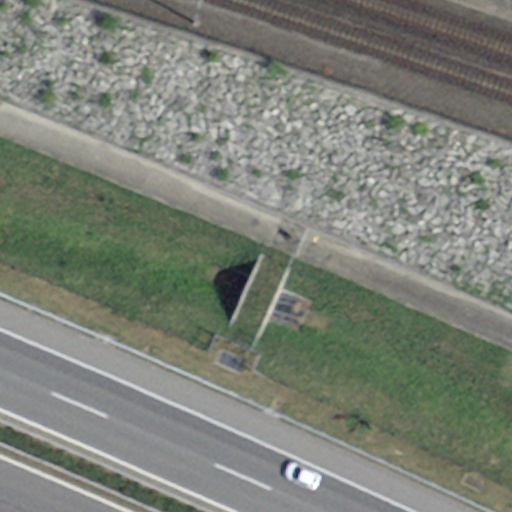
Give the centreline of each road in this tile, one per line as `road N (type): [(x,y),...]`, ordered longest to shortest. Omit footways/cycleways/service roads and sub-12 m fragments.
road 1 (track): [(0,123),(511,344)]
road 2 (motorway): [(303,511),(0,379)]
